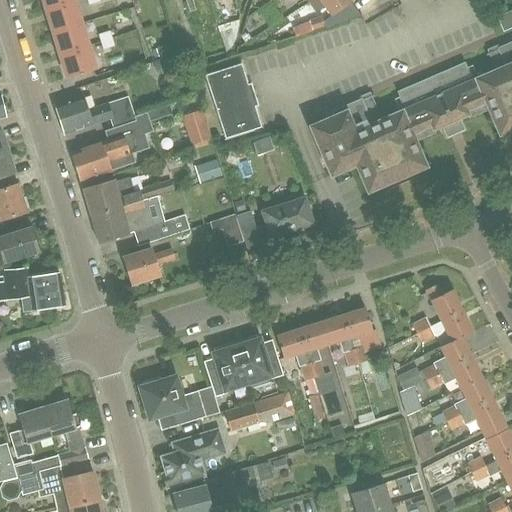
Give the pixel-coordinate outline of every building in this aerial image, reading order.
[(74,0),(41,0),(45,11),(75,1),(74,0)] [(351,1),(349,0),(311,0),(308,2),(315,12),(324,6),(331,15),(351,1)] [(45,11),(52,33),(82,24),(75,1),(45,11)] [(511,27),(511,13),(511,11),(497,17),(503,31),(511,27)] [(308,21),(312,32),(324,27),(320,17),(308,21)] [(52,33),(59,55),(89,46),(82,24),(52,33)] [(109,32),(98,35),(100,43),(111,39),(109,32)] [(100,43),(102,50),(114,47),(111,39),(100,43)] [(59,55),(66,78),(96,69),(89,46),(59,55)] [(154,57),(161,55),(159,47),(151,50),(154,57)] [(336,118),(311,129),(331,177),(355,167),(367,192),(427,166),(416,142),(416,141),(435,132),(433,129),(441,126),(446,137),(463,130),(458,119),(467,115),(469,118),(488,110),(499,136),(511,129),(511,47),(500,52),(504,61),(494,65),(497,73),(478,81),(473,69),(455,77),(441,83),(428,88),(396,102),(400,114),(382,122),(379,114),(368,119),(362,103),(335,115),(336,118)] [(169,72),(164,58),(151,63),(155,72),(161,75),(169,72)] [(242,69),(206,80),(225,144),(262,133),(256,112),(259,111),(252,89),(249,90),(242,69)] [(113,128),(136,121),(135,117),(128,97),(88,110),(83,96),(55,106),(64,134),(110,119),(113,128)] [(171,115),(168,107),(156,110),(159,119),(171,115)] [(70,153),(80,181),(110,171),(109,170),(133,162),(130,153),(146,148),(142,134),(150,131),(145,114),(135,117),(136,121),(113,128),(107,130),(110,140),(70,153)] [(237,170),(242,156),(228,151),(223,165),(237,170)] [(0,177),(13,173),(6,152),(0,154),(0,177)] [(222,176),(216,159),(194,167),(199,183),(222,176)] [(133,194),(128,178),(114,182),(114,181),(82,191),(90,217),(142,201),(173,191),(171,185),(161,188),(160,185),(133,194)] [(25,213),(16,185),(0,190),(0,219),(0,221),(25,213)] [(261,211),(263,218),(265,223),(254,226),(249,210),(235,215),(243,241),(244,243),(285,231),(286,236),(296,233),(294,228),(311,223),(303,198),(290,202),(289,197),(273,202),(274,207),(261,211)] [(245,211),(241,200),(232,203),(236,214),(245,211)] [(124,216),(144,210),(142,201),(90,217),(98,243),(129,234),(124,216)] [(227,247),(243,241),(235,215),(209,223),(212,232),(221,229),(227,247)] [(189,231),(185,217),(133,233),(138,247),(189,231)] [(38,251),(30,228),(0,238),(0,251),(0,253),(0,252),(0,270),(7,270),(5,262),(38,251)] [(178,246),(198,241),(196,232),(175,237),(178,246)] [(160,254),(160,255),(153,257),(151,249),(122,258),(131,285),(159,276),(156,265),(162,263),(163,264),(175,260),(172,250),(160,254)] [(0,300),(29,296),(32,311),(64,306),(59,274),(28,278),(27,269),(0,271),(0,277),(3,277),(4,282),(0,282),(0,300)] [(461,309),(451,289),(443,293),(438,283),(425,289),(440,320),(461,309)] [(348,337),(350,337),(371,330),(364,307),(341,314),(348,337)] [(471,330),(461,309),(440,320),(451,341),(461,335),(471,330)] [(357,364),(352,349),(348,337),(341,314),(319,321),(327,344),(339,340),(347,367),(357,364)] [(415,332),(429,325),(425,317),(411,324),(415,332)] [(320,360),(316,347),(327,344),(319,321),(298,328),(313,378),(324,374),(319,360),(320,360)] [(434,335),(430,327),(429,325),(415,332),(420,342),(434,335)] [(313,378),(298,328),(275,335),(282,358),(294,354),(298,366),(300,366),(309,395),(318,392),(313,378)] [(471,357),(461,335),(451,341),(439,346),(445,357),(432,363),(433,365),(421,371),(425,379),(471,357)] [(243,344),(235,347),(247,383),(268,376),(270,380),(282,376),(274,349),(263,353),(258,339),(256,340),(255,336),(242,340),(243,344)] [(247,383),(235,347),(228,349),(227,345),(214,349),(215,353),(213,354),(217,367),(205,371),(212,392),(214,397),(227,393),(225,390),(247,383)] [(362,346),(352,349),(357,364),(367,361),(362,346)] [(394,357),(401,371),(419,362),(413,349),(394,357)] [(481,377),(471,357),(425,379),(430,389),(443,383),(444,384),(455,379),(460,388),(481,377)] [(403,391),(422,382),(416,369),(397,378),(403,391)] [(205,417),(219,412),(214,397),(212,392),(199,396),(197,391),(180,396),(174,377),(160,382),(159,377),(142,382),(144,386),(140,388),(149,418),(172,411),(177,426),(205,417)] [(491,398),(481,377),(460,388),(465,399),(453,405),(454,406),(441,412),(446,421),(491,398)] [(294,415),(288,392),(224,412),(231,434),(294,415)] [(324,419),(317,395),(308,398),(315,421),(324,419)] [(502,419),(491,398),(446,421),(451,431),(464,424),(464,425),(475,419),(481,430),(502,419)] [(70,416),(66,401),(42,409),(51,435),(66,430),(70,441),(67,442),(70,452),(57,456),(61,467),(88,458),(85,447),(84,447),(77,427),(78,427),(75,415),(70,416)] [(51,435),(42,409),(19,416),(24,430),(10,435),(18,459),(33,454),(29,442),(39,439),(51,435)] [(277,431),(294,426),(292,419),(275,424),(277,431)] [(511,451),(511,439),(506,428),(485,439),(491,451),(467,463),(471,472),(511,451)] [(217,430),(172,443),(175,453),(161,457),(170,486),(203,475),(199,460),(224,452),(217,430)] [(419,463),(432,456),(425,432),(411,439),(419,463)] [(12,466),(11,461),(5,443),(0,444),(0,480),(15,476),(12,466)] [(511,476),(511,451),(471,472),(476,482),(488,476),(489,477),(501,471),(505,480),(511,476)] [(29,460),(12,466),(15,476),(32,471),(29,460)] [(272,477),(268,462),(239,470),(244,489),(261,485),(260,480),(272,477)] [(99,499),(93,473),(65,479),(61,467),(49,471),(49,470),(16,478),(21,497),(43,491),(45,498),(53,496),(56,509),(69,506),(99,499)] [(422,489),(417,473),(407,476),(412,492),(422,489)] [(356,511),(366,511),(390,505),(384,483),(351,493),(356,511)] [(173,494),(178,511),(210,511),(210,508),(236,501),(231,485),(206,492),(204,486),(173,494)] [(442,511),(451,509),(444,494),(433,499),(438,511),(442,511)] [(491,511),(493,511),(504,506),(500,498),(487,504),(491,511)] [(101,511),(99,499),(69,506),(56,509),(56,511),(101,511)] [(418,511),(428,511),(425,500),(415,503),(418,511)]
